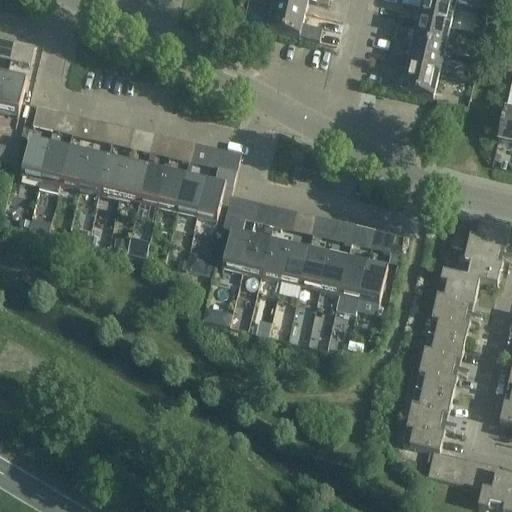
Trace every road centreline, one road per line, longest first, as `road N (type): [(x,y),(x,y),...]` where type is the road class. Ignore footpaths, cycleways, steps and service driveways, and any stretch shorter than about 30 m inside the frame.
road 1 (residential): [(256,147),(44,97),(57,38)]
road 2 (residential): [(427,184),(415,228),(247,189),(256,147)]
road 3 (residential): [(511,462),(469,452),(511,284)]
road 4 (residential): [(91,6),(268,103)]
road 5 (residential): [(333,138),(363,0)]
